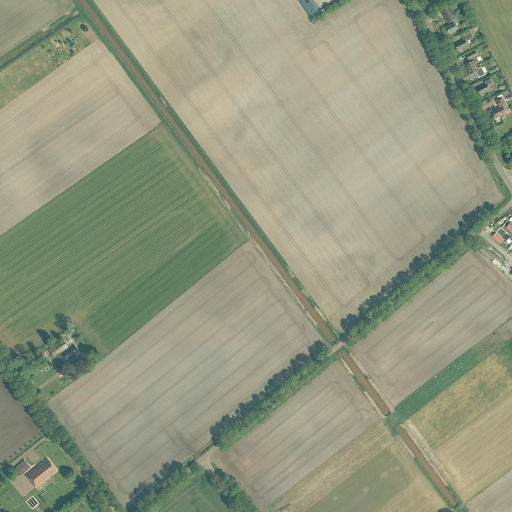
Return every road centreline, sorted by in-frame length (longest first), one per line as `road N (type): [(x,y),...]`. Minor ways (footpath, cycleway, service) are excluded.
road 1 (unclassified): [(511,202),(203,459)]
road 2 (tertiary): [(507,179),(415,0)]
road 3 (unclassified): [(115,511),(0,356)]
